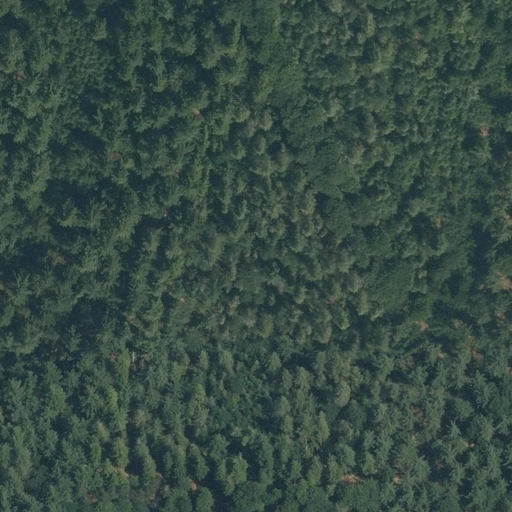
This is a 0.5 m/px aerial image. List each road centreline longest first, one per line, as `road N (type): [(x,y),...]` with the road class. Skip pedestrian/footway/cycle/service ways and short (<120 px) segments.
road 1 (track): [(76,511),(234,0)]
road 2 (track): [(511,461),(359,218),(255,0)]
road 3 (track): [(61,511),(0,376)]
